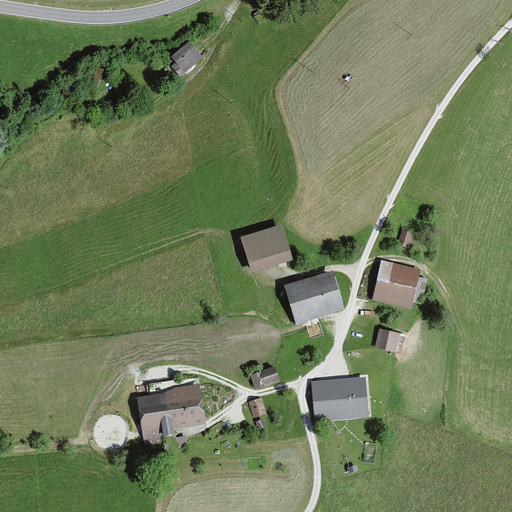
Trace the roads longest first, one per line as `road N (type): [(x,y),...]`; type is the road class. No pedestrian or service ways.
road 1 (track): [(511,23),(433,120),(364,257),(337,346),(303,387),(317,470),(308,511)]
road 2 (tertiary): [(0,6),(112,17),(186,0)]
road 3 (track): [(157,108),(208,61),(241,0)]
road 4 (unknown): [(196,428),(270,386),(306,381)]
